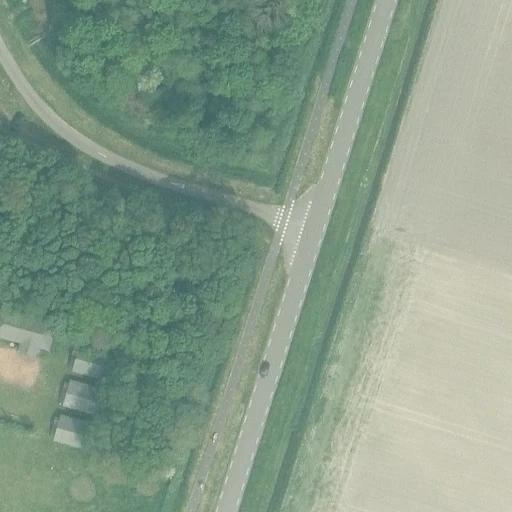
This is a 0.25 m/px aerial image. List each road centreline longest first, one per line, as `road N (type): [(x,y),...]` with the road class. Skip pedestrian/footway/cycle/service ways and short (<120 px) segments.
road 1 (unclassified): [(0,46),(40,112),(96,154),(309,232)]
road 2 (tertiary): [(221,511),(309,232)]
road 3 (tertiary): [(309,232),(383,0)]
